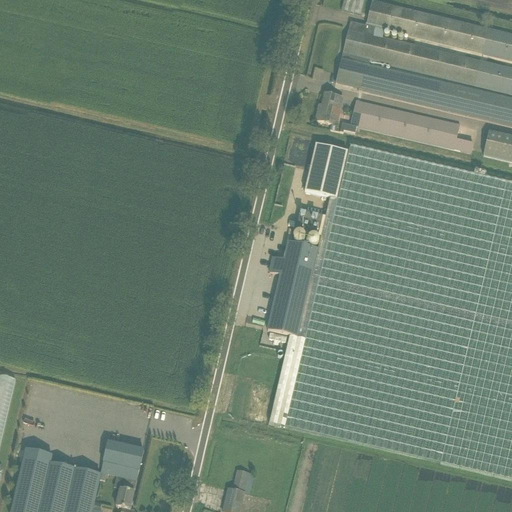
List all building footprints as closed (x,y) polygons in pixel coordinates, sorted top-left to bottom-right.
[(362,0),(344,0),(342,11),(360,16),(365,0),(362,0)] [(511,64),(511,37),(372,3),(366,28),(350,23),(335,86),(358,91),(358,94),(511,130),(511,100),(370,68),(371,64),(511,98),(511,70),(382,39),(384,33),(511,64)] [(315,123),(336,128),(342,100),(324,96),(322,108),(319,107),(315,123)] [(356,103),(350,127),(427,145),(460,153),(462,143),(456,142),(460,127),(427,119),(356,103)] [(511,165),(511,137),(489,133),(483,159),(511,165)] [(316,147),(305,194),(330,200),(325,219),(300,213),(296,229),(319,234),(318,239),(320,239),(318,252),(288,245),(284,262),(273,260),(269,275),(280,277),(267,333),(289,338),(269,426),(284,429),(294,432),(511,482),(511,185),(360,150),(350,148),(337,202),(336,201),(347,154),(316,147)] [(0,475),(0,450),(15,379),(0,375),(0,481),(1,476),(0,475)] [(32,391),(50,396),(53,386),(35,381),(32,391)] [(12,511),(92,511),(99,482),(105,483),(106,479),(107,480),(107,476),(125,480),(122,492),(120,491),(116,509),(122,510),(121,511),(130,511),(137,483),(136,482),(138,473),(139,473),(144,453),(107,445),(103,464),(101,475),(100,475),(100,477),(50,466),(52,458),(26,452),(12,511)] [(231,492),(244,495),(245,489),(247,483),(249,477),(236,473),(233,486),(231,492)] [(223,511),(241,511),(245,495),(244,495),(231,492),(228,491),(223,511)]
